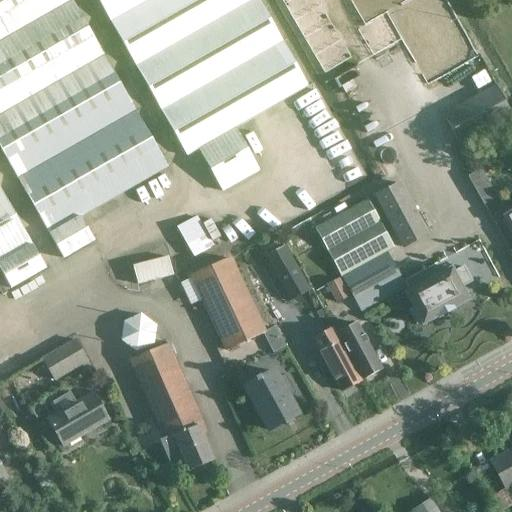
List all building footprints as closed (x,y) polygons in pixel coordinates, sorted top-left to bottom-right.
[(83,212),(163,170),(74,0),(0,0),(0,154),(55,260),(97,239),(83,212)] [(94,0),(172,161),(201,147),(222,189),(261,170),(238,121),(296,94),(250,0),(94,0)] [(460,147),(511,119),(511,117),(495,86),(441,115),(460,147)] [(483,205),(496,198),(480,169),(467,177),(483,205)] [(403,249),(428,235),(399,182),(373,195),(403,249)] [(45,268),(0,188),(0,269),(11,289),(45,268)] [(314,229),(341,277),(387,252),(394,249),(367,200),(314,229)] [(511,211),(503,217),(511,231),(511,211)] [(193,257),(213,246),(195,217),(176,228),(193,257)] [(279,286),(302,273),(286,245),(263,258),(279,286)] [(387,252),(341,277),(361,313),(406,289),(387,252)] [(137,284),(172,275),(168,257),(133,266),(137,284)] [(225,352),(267,333),(230,258),(189,277),(225,352)] [(420,323),(422,327),(471,301),(463,286),(472,281),(464,266),(454,271),(451,266),(403,292),(412,308),(408,310),(416,325),(420,323)] [(336,304),(348,297),(338,278),(327,285),(336,304)] [(120,321),(133,351),(160,339),(147,309),(120,321)] [(363,379),(381,369),(357,323),(338,333),(363,379)] [(313,339),(341,391),(361,380),(333,329),(313,339)] [(75,340),(42,359),(55,381),(87,362),(75,340)] [(127,361),(163,441),(160,442),(167,458),(180,452),(188,472),(214,460),(198,425),(203,423),(168,343),(127,361)] [(91,366),(81,372),(87,383),(98,377),(91,366)] [(296,394),(285,375),(277,379),(273,371),(260,378),(259,376),(254,379),(256,382),(247,386),(246,387),(248,392),(249,392),(252,398),(269,430),(297,415),(288,398),(296,394)] [(62,449),(110,421),(93,391),(75,401),(70,392),(53,402),(57,411),(45,419),(62,449)] [(511,448),(489,462),(506,491),(511,487),(511,448)] [(495,511),(499,511),(511,506),(503,490),(488,498),(495,511)] [(437,511),(430,500),(413,511),(437,511)]
